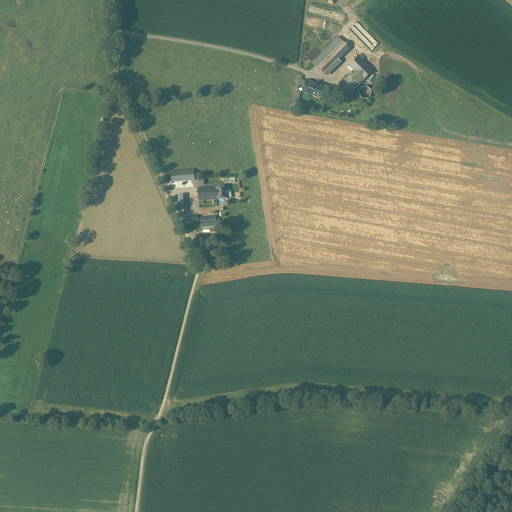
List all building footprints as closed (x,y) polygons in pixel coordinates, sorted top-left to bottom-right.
[(338,37),(319,57),(323,61),(317,67),(324,74),(350,48),(338,37)] [(354,70),(339,85),(349,95),(363,80),(364,81),(373,71),(362,61),(365,58),(361,54),(350,66),(354,70)] [(310,83),(306,81),(304,87),(305,87),(303,92),(312,95),(312,94),(324,97),(327,87),(324,86),(324,85),(320,84),(319,86),(315,84),(311,82),(310,83)] [(371,95),(371,93),(371,91),(370,89),(368,87),(365,87),(363,87),(361,89),(359,91),(359,93),(359,96),(361,98),(363,99),(365,99),(368,99),(370,98),(371,95)] [(194,170),(171,172),(172,182),(195,180),(194,170)] [(227,187),(198,189),(199,203),(203,203),(203,200),(217,199),(228,198),(227,187)] [(186,195),(178,196),(179,213),(187,212),(186,195)] [(216,217),(201,218),(202,227),(217,225),(216,219),(216,217)]
